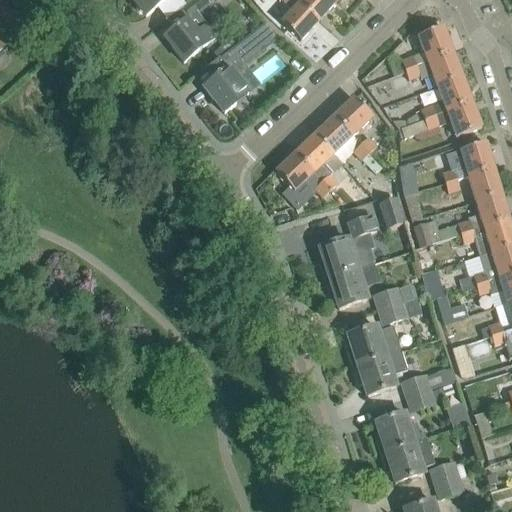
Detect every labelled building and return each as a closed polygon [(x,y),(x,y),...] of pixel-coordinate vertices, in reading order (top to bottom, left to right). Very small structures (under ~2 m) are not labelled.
[(0,0),(0,52),(8,45),(0,36),(0,35),(8,28),(9,29),(24,16),(9,0),(0,0)] [(131,0),(136,5),(135,6),(135,7),(135,8),(135,9),(135,10),(136,11),(136,12),(137,13),(138,13),(139,14),(140,14),(141,14),(142,14),(143,14),(146,17),(157,9),(166,21),(182,9),(186,6),(183,1),(181,0),(131,0)] [(189,18),(163,39),(183,65),(199,52),(212,42),(219,36),(210,25),(209,26),(199,13),(210,5),(205,0),(192,0),(186,6),(182,9),(189,18)] [(242,64),(272,42),(240,0),(227,0),(216,8),(240,40),(230,47),(242,64)] [(279,0),(292,12),(281,24),(286,29),(300,43),(318,22),(293,0),(279,0)] [(293,0),(318,22),(336,3),(332,0),(293,0)] [(404,73),(452,55),(442,29),(417,39),(423,55),(412,59),(401,64),(404,73)] [(436,89),(461,80),(452,55),(404,73),(408,82),(419,78),(420,82),(432,77),(436,89)] [(213,83),(202,91),(223,118),(247,99),(231,80),(218,63),(206,73),(213,83)] [(423,123),(471,105),(461,80),(436,89),(442,105),(420,113),(423,123)] [(351,139),(357,134),(371,120),(353,100),(333,119),(351,139)] [(439,134),(437,128),(450,123),(456,140),(481,130),(471,105),(423,123),(400,132),(404,141),(426,132),(429,138),(439,134)] [(332,157),(351,139),(333,119),(314,137),(332,157)] [(320,168),(332,157),(314,137),(294,156),(313,175),(321,184),(329,193),(337,186),(320,168)] [(360,148),(368,156),(375,149),(367,140),(360,148)] [(460,153),(448,157),(453,173),(456,182),(468,179),(493,171),(485,145),(460,153)] [(368,156),(360,148),(353,154),(385,189),(392,182),(379,168),(369,157),(368,156)] [(293,194),(313,175),(294,156),(275,174),(293,194)] [(493,171),(468,179),(475,204),(501,197),(493,171)] [(453,173),(442,177),(445,186),(456,182),(453,173)] [(456,182),(445,186),(445,187),(448,196),(459,192),(456,182)] [(322,199),(329,193),(321,184),(314,191),(322,199)] [(414,195),(402,199),(410,225),(421,221),(414,195)] [(468,224),(457,228),(460,237),(509,222),(501,197),(475,204),(479,217),(467,221),(468,224)] [(388,231),(403,226),(394,201),(380,206),(388,231)] [(376,233),(371,218),(349,226),(353,241),(376,233)] [(511,233),(509,222),(460,237),(460,238),(463,248),(475,244),(480,259),(511,248),(511,233)] [(419,250),(431,247),(440,244),(434,223),(413,230),(419,250)] [(324,284),(358,273),(347,241),(318,251),(323,265),(319,267),(325,283),(324,283),(324,284)] [(420,277),(435,272),(428,248),(412,253),(420,277)] [(485,275),(459,283),(462,292),(476,288),(511,276),(511,248),(480,259),(485,275)] [(334,300),(338,311),(367,302),(358,273),(324,284),(324,285),(325,285),(331,302),(334,300)] [(511,276),(476,288),(480,299),(502,292),(506,306),(511,304),(511,276)] [(378,315),(412,304),(407,288),(373,299),(378,315)] [(456,309),(449,311),(445,298),(435,301),(442,326),(474,316),(473,315),(459,319),(456,309)] [(382,328),(404,321),(416,317),(412,304),(378,315),(382,328)] [(500,326),(479,332),(482,341),(491,339),(502,335),(500,326)] [(401,356),(393,329),(379,334),(377,328),(347,338),(351,352),(347,353),(353,370),(352,370),(352,371),(401,356)] [(511,332),(502,335),(491,339),(493,348),(504,345),(509,362),(511,360),(511,332)] [(451,349),(459,380),(470,377),(463,346),(451,349)] [(366,399),(397,389),(393,378),(407,374),(401,356),(352,371),(353,372),(359,388),(362,387),(366,399)] [(405,402),(429,394),(429,393),(455,385),(450,370),(400,387),(405,402)] [(409,415),(432,408),(433,407),(429,394),(405,402),(409,415)] [(468,425),(461,404),(445,409),(451,430),(468,425)] [(419,436),(415,425),(409,427),(405,415),(375,425),(379,439),(375,440),(381,457),(380,457),(380,458),(425,444),(422,434),(419,436)] [(485,415),(473,419),(480,441),(492,437),(485,415)] [(394,486),(425,476),(423,470),(433,467),(425,444),(380,458),(381,459),(387,475),(391,474),(394,486)] [(433,489),(459,481),(459,480),(466,478),(462,466),(455,469),(453,465),(428,473),(433,489)] [(438,502),(460,495),(463,494),(459,481),(433,489),(438,502)] [(435,511),(433,502),(402,511),(435,511)]
